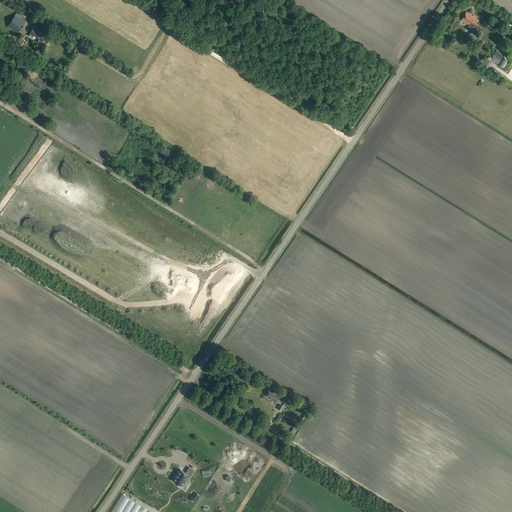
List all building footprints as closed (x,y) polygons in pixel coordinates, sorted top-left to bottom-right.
[(23,31),(25,27),(23,25),(25,21),(20,18),(21,16),(16,12),(11,20),(9,23),(7,27),(17,33),(20,29),(23,31)] [(479,29),(483,22),(471,15),(471,14),(467,12),(461,20),(469,25),(470,24),(479,29)] [(452,23),(460,27),(461,24),(469,28),(470,26),(455,19),(452,23)] [(45,35),(43,34),(44,32),(34,26),(29,33),(39,39),(37,42),(44,46),(50,37),(46,34),(45,35)] [(21,46),(26,40),(21,37),(17,43),(21,46)] [(501,60),(505,53),(498,48),(494,54),(501,60)] [(504,58),(499,66),(502,68),(507,60),(504,58)] [(280,392),(274,389),(273,392),(268,389),(265,395),(275,401),(276,401),(280,404),(277,409),(280,410),(281,409),(283,411),(287,404),(277,398),(279,396),(278,395),(280,392)] [(176,460),(169,471),(176,476),(180,470),(183,472),(183,471),(186,467),(182,464),(179,462),(176,460)]
